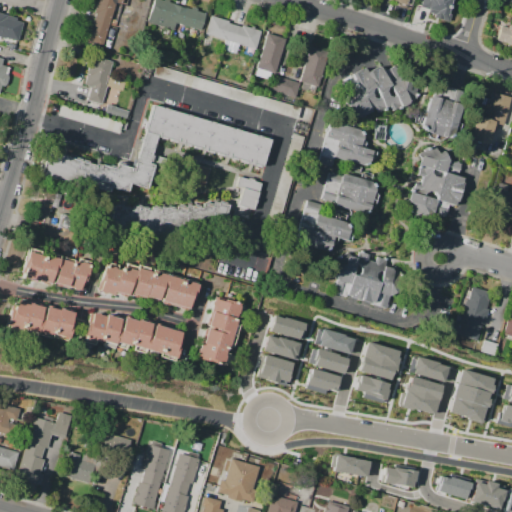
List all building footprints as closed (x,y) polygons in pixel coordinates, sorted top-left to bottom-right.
[(97,0),(121,0),(120,5),(112,3),(99,45),(85,41),(97,0)] [(155,0),(151,0),(146,20),(193,35),(200,14),(155,0)] [(419,0),(450,0),(448,8),(450,9),(446,22),(431,17),(431,14),(425,12),(426,9),(418,6),(419,0)] [(0,15),(0,37),(21,43),(26,22),(0,15)] [(207,16),(200,39),(253,56),(260,33),(207,16)] [(511,45),(511,28),(510,28),(509,32),(503,30),(499,42),(511,45)] [(263,35),(282,41),(272,74),(254,69),(263,35)] [(297,79),(317,85),(326,52),(306,47),(297,79)] [(92,57),(113,63),(101,108),(89,104),(93,88),(86,86),(89,75),(87,74),(92,57)] [(0,94),(8,69),(1,67),(3,60),(0,59),(0,94)] [(333,85),(360,70),(362,73),(379,64),(383,71),(401,61),(424,103),(396,119),(393,114),(384,119),(379,108),(368,114),(354,122),(333,85)] [(151,78),(296,117),(297,112),(289,110),(291,104),(154,67),(151,78)] [(269,77),(266,91),(293,99),(297,84),(269,77)] [(115,106),(119,81),(106,79),(102,103),(115,106)] [(437,86),(434,98),(428,101),(423,118),(425,124),(424,132),(446,139),(450,132),(455,127),(460,110),(458,104),(461,92),(437,86)] [(493,94),(511,100),(503,127),(495,125),(488,148),(467,142),(475,117),(485,120),(493,94)] [(475,115),(483,117),(486,100),(477,99),(475,115)] [(262,167),(269,143),(153,109),(135,172),(120,168),(118,174),(50,154),(44,175),(126,199),(131,184),(146,189),(161,138),(262,167)] [(315,162),(327,120),(367,131),(363,147),(379,152),(374,168),(335,158),(332,168),(315,162)] [(464,181),(456,209),(437,203),(434,214),(418,224),(405,203),(419,156),(440,146),(448,161),(462,166),(458,179),(464,181)] [(268,213),(278,216),(290,176),(280,173),(268,213)] [(327,173),(318,201),(366,215),(374,208),(378,196),(372,185),(327,173)] [(239,177),(263,185),(252,217),(235,212),(242,189),(236,187),(239,177)] [(511,186),(511,218),(503,216),(499,231),(485,227),(495,189),(510,193),(511,186)] [(304,200),(291,242),(329,255),(358,238),(343,213),(304,200)] [(94,210),(89,233),(105,239),(220,234),(229,204),(94,210)] [(325,292),(346,252),(388,264),(388,309),(325,292)] [(25,253),(88,267),(82,293),(20,279),(25,253)] [(104,266),(121,271),(122,269),(136,273),(137,269),(151,273),(152,270),(197,284),(189,312),(161,303),(160,307),(131,298),(130,301),(116,296),(116,298),(96,293),(104,266)] [(474,343),(453,336),(468,289),(489,296),(474,343)] [(214,299),(239,306),(222,365),(197,358),(214,299)] [(71,315),(65,340),(6,326),(12,301),(71,315)] [(180,333),(173,361),(83,338),(90,311),(180,333)] [(301,341),(306,325),(268,313),(263,329),(301,341)] [(511,338),(500,335),(505,317),(511,319),(511,338)] [(352,338),(319,328),(314,344),(346,355),(352,338)] [(300,345),(265,333),(260,350),(295,361),(300,345)] [(390,380),(396,350),(363,343),(356,372),(390,380)] [(308,367),(341,373),(344,355),(311,350),(308,367)] [(259,355),(254,377),(285,383),(290,362),(259,355)] [(409,375),(441,381),(445,364),(412,358),(409,375)] [(333,391),(336,375),(304,369),(301,389),(324,393),(324,389),(333,391)] [(479,422),(492,379),(458,369),(445,413),(479,422)] [(387,382),(355,375),(351,394),(383,401),(387,382)] [(431,414),(439,385),(405,376),(397,405),(431,414)] [(503,403),(511,404),(511,386),(506,386),(503,403)] [(0,434),(12,438),(20,410),(0,404),(0,434)] [(511,423),(511,407),(499,404),(494,423),(509,427),(510,423),(511,423)] [(35,420),(55,425),(59,412),(76,417),(69,443),(53,438),(49,452),(46,452),(44,459),(48,460),(44,474),(47,475),(44,485),(39,484),(38,488),(17,482),(35,420)] [(131,442),(107,436),(102,456),(126,462),(131,442)] [(133,505),(154,511),(171,452),(149,446),(133,505)] [(0,449),(0,467),(13,472),(18,455),(0,449)] [(72,453),(83,455),(82,461),(84,461),(85,454),(105,459),(102,473),(91,470),(87,483),(65,477),(72,453)] [(329,475),(367,482),(371,462),(333,455),(329,475)] [(162,511),(179,456),(199,461),(185,511),(162,511)] [(231,459),(262,469),(256,490),(259,491),(254,507),(215,495),(220,478),(225,480),(231,459)] [(376,485),(415,491),(419,471),(393,466),(392,471),(379,468),(376,485)] [(435,492),(464,500),(469,482),(447,476),(446,481),(439,479),(435,492)] [(469,503),(497,510),(502,490),(474,483),(469,503)] [(503,511),(511,511),(511,490),(509,490),(503,511)] [(204,497),(221,501),(218,510),(224,511),(203,511),(204,508),(202,508),(204,497)] [(295,511),(298,505),(272,498),(268,511),(295,511)] [(326,511),(347,511),(348,509),(329,503),(326,511)]
